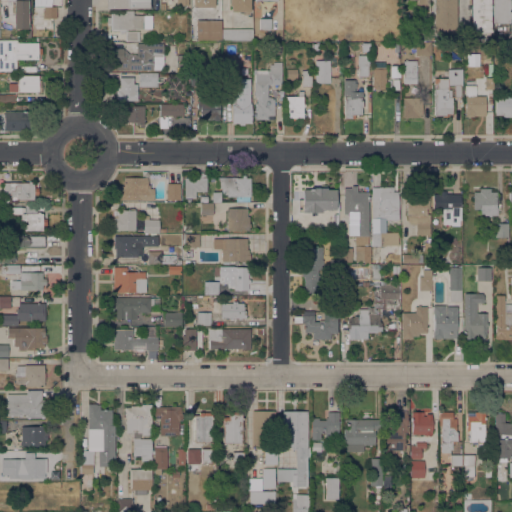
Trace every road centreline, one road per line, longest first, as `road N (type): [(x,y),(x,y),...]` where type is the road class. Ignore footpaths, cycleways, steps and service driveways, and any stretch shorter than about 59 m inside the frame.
road 1 (residential): [(511,375),(80,372)]
road 2 (residential): [(511,153),(106,154)]
road 3 (residential): [(280,375),(281,153)]
road 4 (residential): [(80,372),(78,179)]
road 5 (residential): [(102,137),(79,124),(62,129),(52,144),(56,169),(70,178),(94,175),(106,154),(102,137)]
road 6 (residential): [(79,124),(79,0)]
